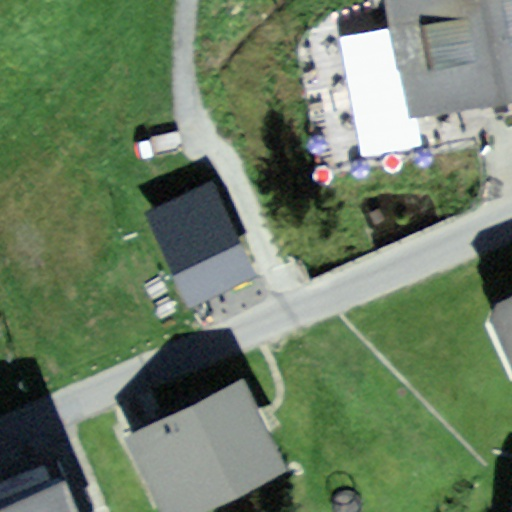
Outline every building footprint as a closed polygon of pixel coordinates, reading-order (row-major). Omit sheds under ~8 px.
[(511,0),(385,0),(407,115),(511,95),(511,0)] [(145,209),(185,305),(256,276),(217,180),(145,209)] [(511,292),(487,304),(511,359),(511,292)] [(240,380),(129,435),(168,511),(191,511),(284,465),(240,380)] [(90,511),(74,470),(0,498),(0,511),(90,511)]
